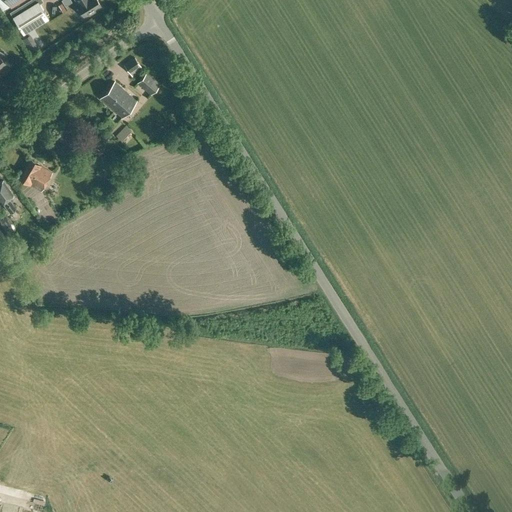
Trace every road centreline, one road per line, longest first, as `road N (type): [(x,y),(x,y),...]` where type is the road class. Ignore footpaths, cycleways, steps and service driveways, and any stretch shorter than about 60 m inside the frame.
road 1 (unclassified): [(467,511),(158,22)]
road 2 (unclassified): [(0,137),(158,22)]
